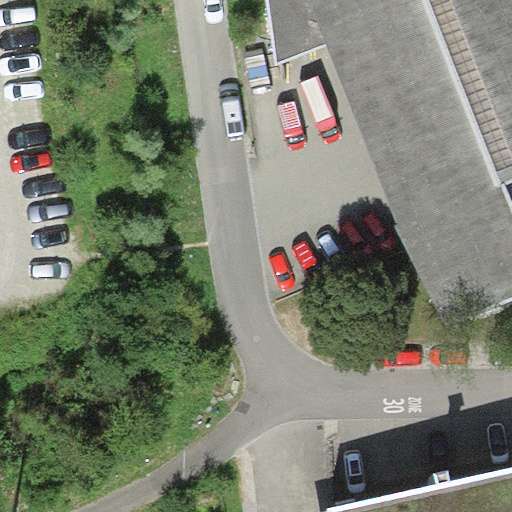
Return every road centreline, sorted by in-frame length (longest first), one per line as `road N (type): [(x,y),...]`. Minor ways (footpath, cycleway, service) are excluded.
road 1 (residential): [(202,0),(243,304),(271,384),(511,385)]
road 2 (track): [(116,511),(245,432),(271,384)]
